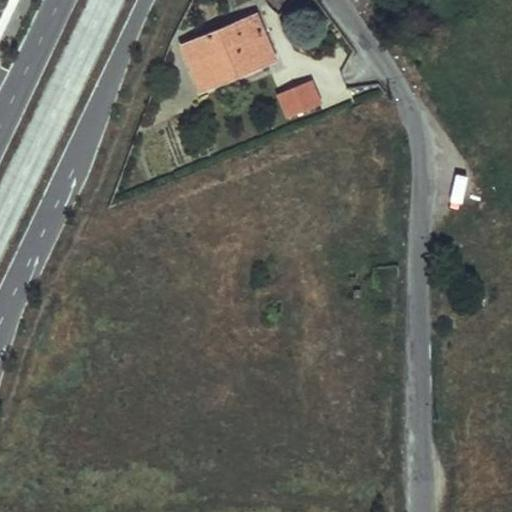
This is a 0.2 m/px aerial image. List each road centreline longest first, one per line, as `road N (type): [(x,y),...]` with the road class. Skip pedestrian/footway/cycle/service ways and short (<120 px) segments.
road 1 (residential): [(418,511),(413,127),(400,86),(336,0)]
road 2 (tertiary): [(0,324),(146,0)]
road 3 (tertiary): [(59,0),(0,126)]
